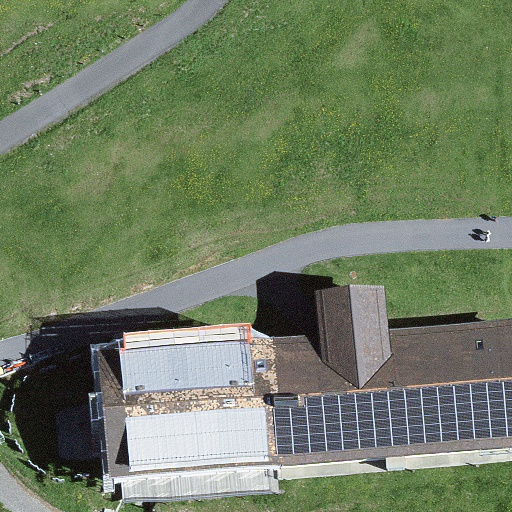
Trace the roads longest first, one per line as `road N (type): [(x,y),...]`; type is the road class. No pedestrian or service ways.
road 1 (track): [(0,356),(354,238),(511,233)]
road 2 (track): [(206,0),(0,138)]
